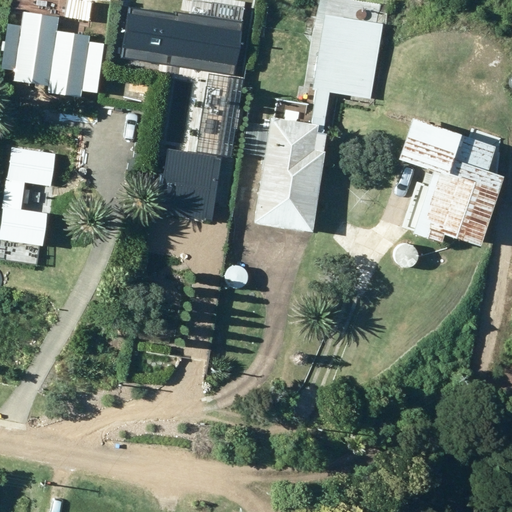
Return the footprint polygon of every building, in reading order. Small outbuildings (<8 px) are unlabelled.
[(5,24),(0,62),(0,68),(13,69),(12,82),(48,86),(47,93),(80,98),(80,92),(95,94),(102,44),(87,43),(88,36),(54,31),(56,17),(22,12),(20,25),(5,24)] [(135,61),(228,80),(236,41),(142,22),(135,61)] [(313,97),(370,104),(379,30),(322,24),(313,97)] [(125,100),(144,102),(145,87),(127,85),(125,100)] [(268,118),(252,224),(311,232),(322,153),(313,151),(317,125),(268,118)] [(411,118),(397,160),(433,172),(411,234),(440,244),(443,235),(478,247),(503,178),(486,173),(495,148),(411,118)] [(52,157),(3,152),(0,183),(0,244),(39,248),(42,215),(19,213),(21,186),(50,189),(52,157)] [(155,220),(209,229),(219,162),(166,154),(155,220)] [(151,511),(154,492),(84,481),(82,502),(138,511),(151,511)]
